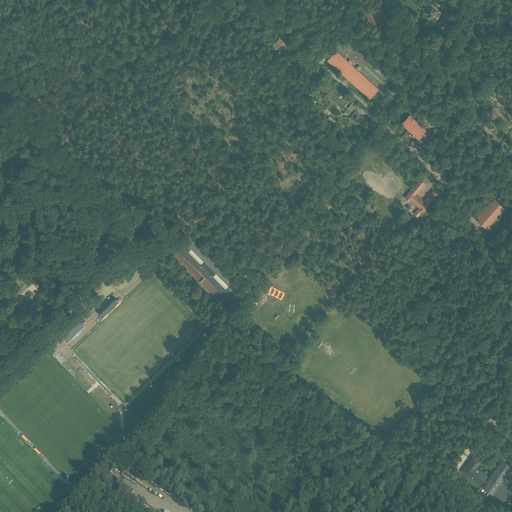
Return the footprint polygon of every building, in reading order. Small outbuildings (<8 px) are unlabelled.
[(428,12),(428,13),(428,14),(435,19),(440,14),(432,8),(431,8),(430,8),(429,8),(428,8),(428,9),(427,9),(427,10),(427,11),(427,12),(428,12)] [(370,99),(378,89),(336,51),(327,60),(370,99)] [(353,102),(348,108),(351,111),(354,107),(357,110),(359,107),(353,102)] [(355,111),(349,118),(353,121),(354,120),(361,125),(365,120),(363,118),(358,114),(359,113),(355,111)] [(410,114),(401,123),(417,138),(418,139),(426,130),(428,128),(426,126),(425,128),(410,114)] [(424,201),(415,194),(424,183),(420,179),(405,198),(409,201),(410,200),(419,208),(414,214),(417,217),(422,211),(423,212),(438,194),(433,190),(424,201)] [(488,227),(505,208),(494,199),(485,208),(482,206),(476,213),(479,216),(477,217),(479,219),(478,221),(485,227),(486,226),(488,227)] [(116,219),(108,226),(114,231),(121,224),(116,219)] [(127,231),(122,225),(115,232),(120,237),(127,231)] [(122,239),(127,244),(134,238),(129,232),(122,239)] [(180,245),(175,250),(183,257),(184,255),(200,271),(200,273),(204,277),(206,277),(222,293),(220,295),(227,302),(232,297),(233,295),(234,294),(236,294),(241,288),(233,282),(231,283),(216,267),(215,266),(211,262),(210,261),(194,246),(195,244),(189,236),(183,241),(183,243),(182,244),(180,245)] [(102,244),(95,251),(101,257),(108,250),(102,244)] [(109,251),(102,258),(107,263),(108,264),(114,257),(114,256),(109,251)] [(75,319),(70,314),(57,327),(61,332),(61,333),(66,341),(85,324),(76,318),(75,319)] [(511,492),(499,484),(511,466),(506,462),(506,460),(506,458),(505,457),(504,455),(502,454),(500,454),(499,455),(497,456),(496,458),(496,460),(496,461),(497,463),(499,464),(490,477),(476,468),(481,461),(473,455),(462,472),(483,486),(483,487),(492,494),(492,493),(509,505),(511,501),(511,492)]
